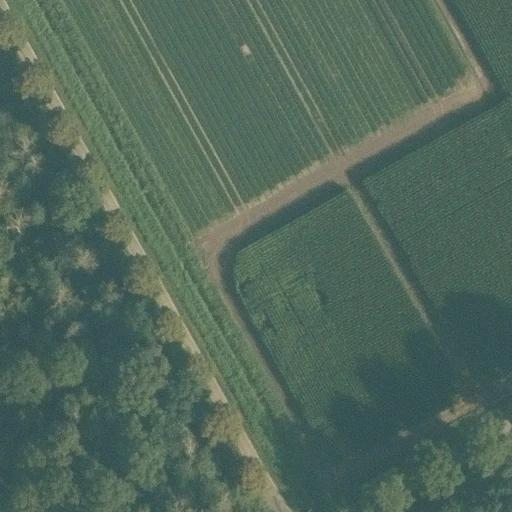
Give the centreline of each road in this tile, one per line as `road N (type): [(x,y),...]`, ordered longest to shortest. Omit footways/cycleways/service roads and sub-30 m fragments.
road 1 (unclassified): [(278,511),(0,7)]
road 2 (unclassified): [(511,432),(371,511)]
